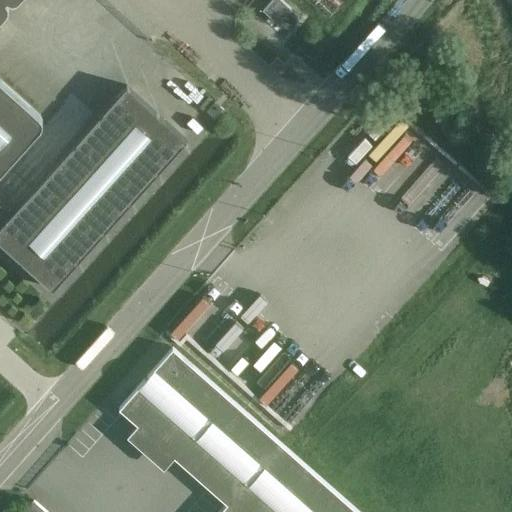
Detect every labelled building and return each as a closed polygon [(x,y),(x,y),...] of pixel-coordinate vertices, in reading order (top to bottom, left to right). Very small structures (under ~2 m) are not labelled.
[(0,0),(0,240),(53,286),(186,139),(127,85),(10,213),(0,204),(0,171),(40,127),(41,125),(42,122),(42,119),(41,117),(39,114),(0,79),(0,22),(7,15),(8,12),(8,9),(8,6),(6,3),(7,2),(10,3),(13,4),(15,3),(18,2),(19,0),(0,0)] [(278,23),(291,8),(282,0),(271,0),(263,9),(278,23)] [(276,57),(268,65),(269,66),(276,72),(283,64),(276,57)] [(216,118),(223,110),(224,109),(215,101),(207,110),(216,118)] [(226,503),(218,511),(359,511),(280,442),(173,347),(119,407),(137,424),(138,424),(174,456),(226,503)] [(47,511),(34,500),(22,511),(47,511)]
